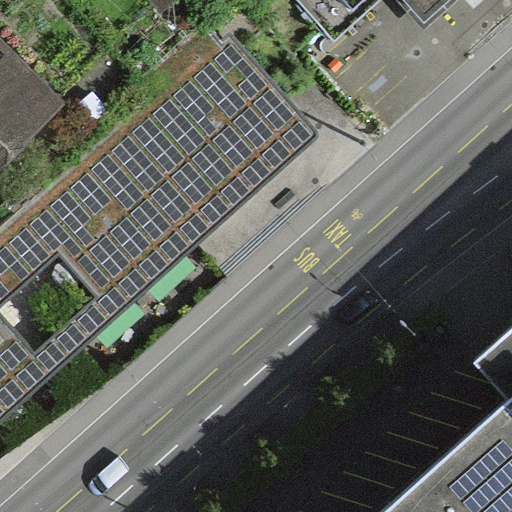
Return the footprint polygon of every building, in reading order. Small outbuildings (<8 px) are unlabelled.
[(141,0),(160,22),(186,0),(141,0)] [(433,0),(454,22),(477,0),(500,0),(503,2),(505,0),(433,0)] [(0,430),(323,154),(229,45),(0,240),(0,430)] [(0,57),(0,167),(55,113),(0,57)] [(511,511),(511,344),(486,368),(511,396),(511,419),(424,499),(435,511),(511,511)] [(435,511),(424,499),(408,511),(435,511)]
